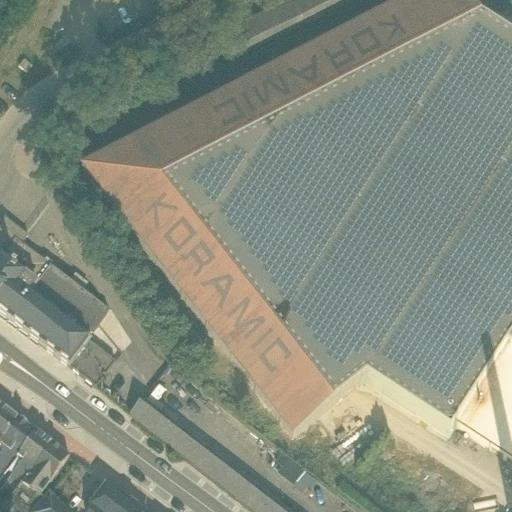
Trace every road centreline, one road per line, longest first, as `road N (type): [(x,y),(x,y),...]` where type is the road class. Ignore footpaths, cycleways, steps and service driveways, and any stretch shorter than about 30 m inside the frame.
road 1 (unclassified): [(0,150),(22,112),(60,84),(235,0)]
road 2 (secondary): [(101,432),(0,347)]
road 3 (secondary): [(206,511),(101,432)]
road 4 (secondary): [(0,367),(101,432)]
